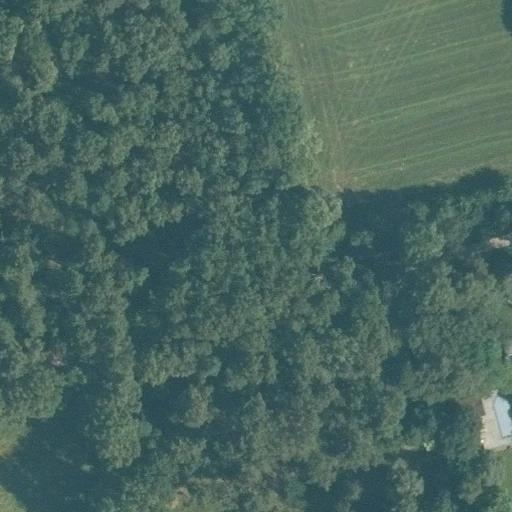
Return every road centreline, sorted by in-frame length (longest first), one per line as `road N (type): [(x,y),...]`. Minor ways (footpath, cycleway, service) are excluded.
road 1 (track): [(0,378),(333,289)]
road 2 (unclassified): [(333,289),(511,240)]
